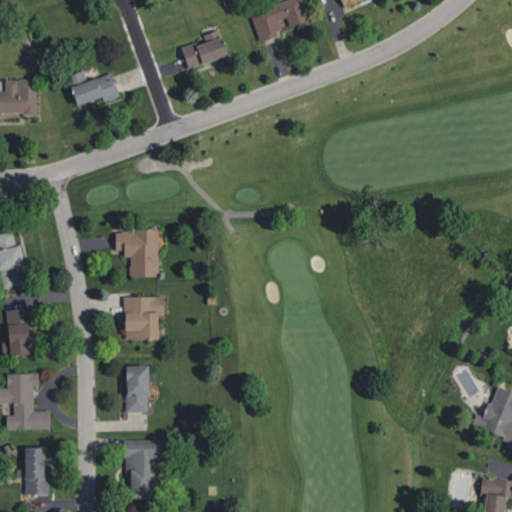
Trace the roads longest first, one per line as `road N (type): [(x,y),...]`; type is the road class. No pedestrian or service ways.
road 1 (residential): [(0,179),(76,165),(380,54),(462,0)]
road 2 (residential): [(86,511),(83,326),(54,171)]
road 3 (residential): [(171,131),(124,0)]
